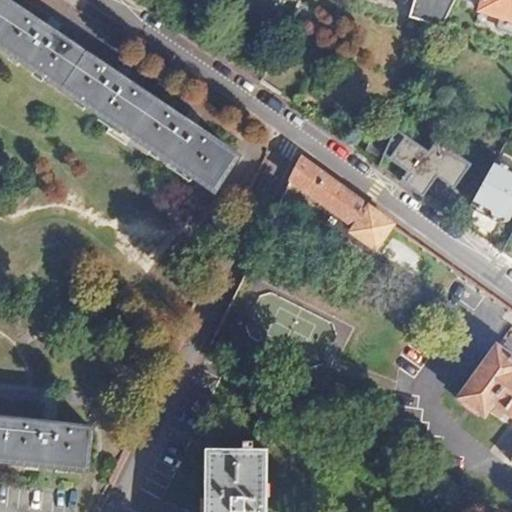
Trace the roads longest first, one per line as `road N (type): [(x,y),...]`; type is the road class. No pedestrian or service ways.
road 1 (residential): [(297,134),(111,511)]
road 2 (residential): [(511,291),(297,134)]
road 3 (residential): [(297,134),(99,0)]
